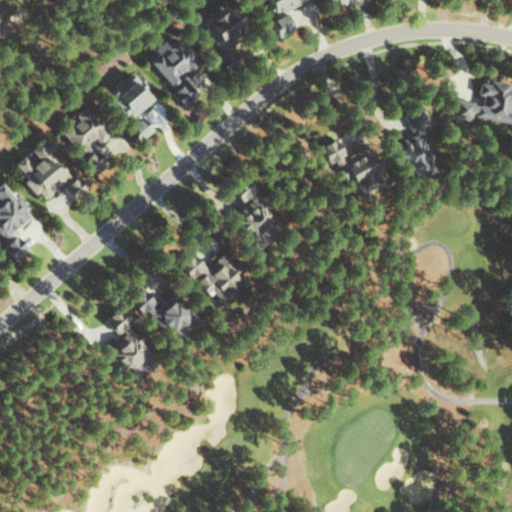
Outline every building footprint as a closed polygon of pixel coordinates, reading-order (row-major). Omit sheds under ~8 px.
[(262,0),(269,15),(302,2),(300,0),(262,0)] [(239,62),(225,35),(236,30),(225,10),(219,13),(215,7),(197,17),(217,55),(213,57),(221,72),(239,62)] [(273,37),(290,29),(282,13),(266,21),(273,37)] [(145,61),(182,104),(194,94),(180,78),(196,63),(173,36),(162,45),(159,40),(149,49),(153,54),(145,61)] [(151,98),(130,71),(103,92),(129,124),(124,128),(135,141),(148,131),(134,113),(151,98)] [(450,117),(469,120),(470,116),(511,123),(511,86),(485,82),(485,83),(476,82),(474,95),(479,96),(478,103),(453,99),(450,117)] [(105,132),(79,106),(54,130),(79,155),(75,160),(90,175),(102,163),(88,148),(105,132)] [(388,142),(392,155),(391,155),(400,182),(431,173),(424,149),(428,148),(422,132),(428,130),(420,106),(402,112),(410,135),(388,142)] [(317,146),(325,163),(335,158),(354,200),(375,190),(367,173),(371,170),(360,147),(342,156),(334,138),(317,146)] [(35,141),(25,150),(31,158),(25,164),(18,156),(9,164),(22,179),(20,181),(38,201),(66,176),(35,141)] [(58,185),(69,200),(84,189),(74,174),(58,185)] [(240,202),(253,189),(239,175),(227,188),(240,202)] [(26,217),(19,210),(21,208),(0,184),(0,237),(1,239),(26,217)] [(255,249),(279,225),(250,197),(229,219),(241,231),(239,233),(255,249)] [(0,245),(0,249),(11,261),(24,248),(11,234),(0,245)] [(203,268),(190,252),(175,265),(189,281),(191,279),(203,293),(209,289),(221,303),(231,295),(231,294),(245,282),(221,253),(203,268)] [(126,302),(139,314),(142,311),(173,341),(191,322),(163,295),(155,304),(139,288),(126,302)] [(101,347),(116,371),(120,368),(128,381),(153,365),(117,308),(102,317),(115,338),(101,347)]
